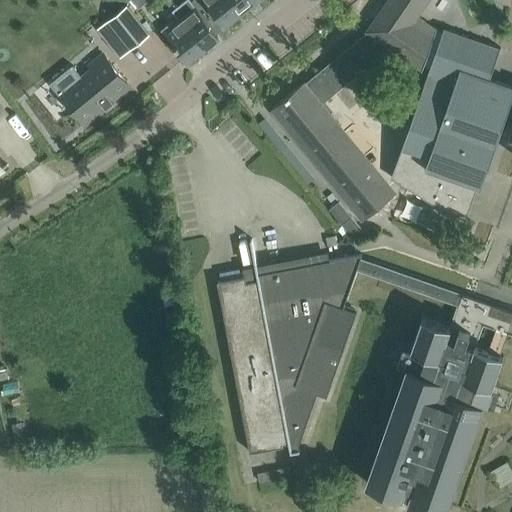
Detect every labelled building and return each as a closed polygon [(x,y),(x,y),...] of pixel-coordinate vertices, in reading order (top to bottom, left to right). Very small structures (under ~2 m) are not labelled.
[(132,0),(140,9),(151,0),(132,0)] [(203,49),(219,36),(191,0),(184,0),(182,2),(172,10),(178,18),(203,49)] [(225,24),(240,13),(229,0),(205,0),(225,24)] [(229,0),(240,13),(255,0),(229,0)] [(442,32),(437,30),(437,29),(421,18),(416,15),(426,0),(389,0),(381,12),(369,30),(369,31),(306,84),(304,82),(290,93),(272,108),(364,219),(395,193),(392,189),(322,103),(380,55),(379,54),(387,43),(420,66),(419,67),(423,69),(424,65),(430,67),(433,59),(490,79),(501,47),(444,27),(442,32)] [(127,5),(108,20),(130,49),(149,34),(127,5)] [(188,61),(203,49),(178,18),(163,29),(167,35),(188,61)] [(130,85),(104,54),(91,65),(93,68),(69,88),(80,102),(73,107),(85,121),(105,106),(106,108),(114,101),(113,99),(130,85)] [(511,87),(490,79),(433,59),(430,67),(394,168),(399,170),(396,180),(465,223),(478,185),(481,186),(511,99),(511,87)] [(511,309),(361,257),(362,253),(331,259),(259,273),(252,238),(251,238),(258,279),(247,281),(246,276),(218,281),(250,451),(283,445),(283,443),(289,441),(291,451),(300,450),(300,448),(298,449),(318,391),(326,394),(355,311),(344,307),(357,269),(458,304),(450,325),(423,315),(411,348),(421,351),(415,368),(408,365),(367,482),(403,495),(403,493),(411,495),(407,507),(422,511),(445,511),(484,402),(481,400),(486,384),(493,386),(504,354),(476,344),(483,324),(511,333),(511,132),(511,136),(511,309)] [(332,192),(327,196),(334,205),(329,208),(349,231),(355,239),(364,231),(351,215),(332,192)] [(7,369),(0,370),(0,378),(0,380),(9,379),(7,369)] [(21,423),(13,424),(16,442),(25,440),(21,423)]
